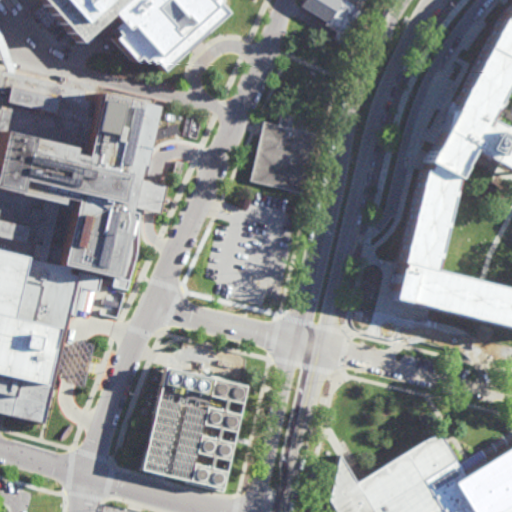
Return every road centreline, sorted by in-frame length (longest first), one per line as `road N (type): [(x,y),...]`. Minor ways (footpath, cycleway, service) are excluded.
road 1 (residential): [(402,0),(367,61),(348,117),(254,511)]
road 2 (residential): [(102,427),(288,0)]
road 3 (residential): [(324,349),(381,110),(440,0)]
road 4 (residential): [(0,449),(226,511)]
road 5 (residential): [(324,349),(511,396)]
road 6 (residential): [(324,349),(154,304)]
road 7 (residential): [(284,511),(324,349)]
